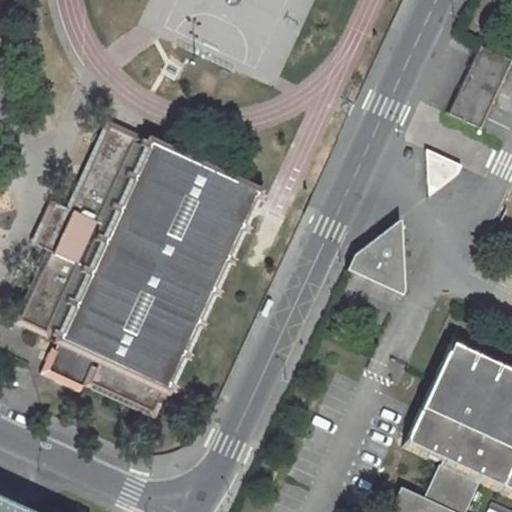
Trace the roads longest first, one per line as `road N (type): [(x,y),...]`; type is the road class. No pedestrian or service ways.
road 1 (unclassified): [(197,510),(437,0)]
road 2 (unclassified): [(0,425),(197,510)]
